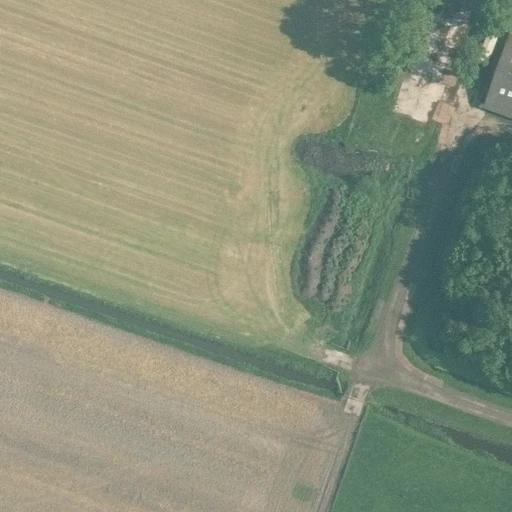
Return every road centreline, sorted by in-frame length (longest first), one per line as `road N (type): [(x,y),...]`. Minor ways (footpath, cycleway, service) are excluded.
road 1 (track): [(453,143),(374,369),(511,417)]
road 2 (track): [(281,342),(374,369),(351,413)]
